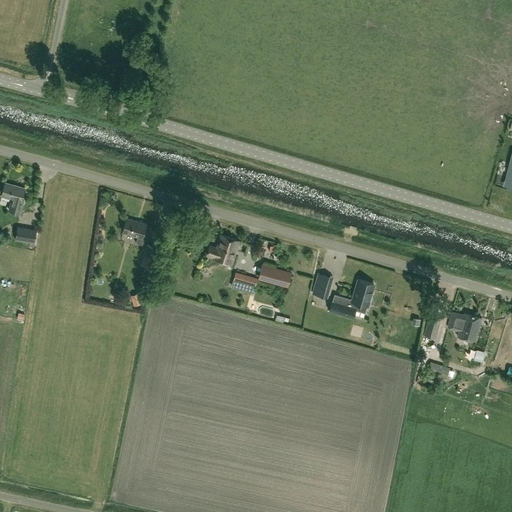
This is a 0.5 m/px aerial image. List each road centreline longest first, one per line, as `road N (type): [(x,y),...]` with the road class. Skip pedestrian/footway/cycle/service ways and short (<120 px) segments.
road 1 (unclassified): [(511,297),(0,150)]
road 2 (tertiary): [(511,227),(43,93)]
road 3 (track): [(133,119),(161,0)]
